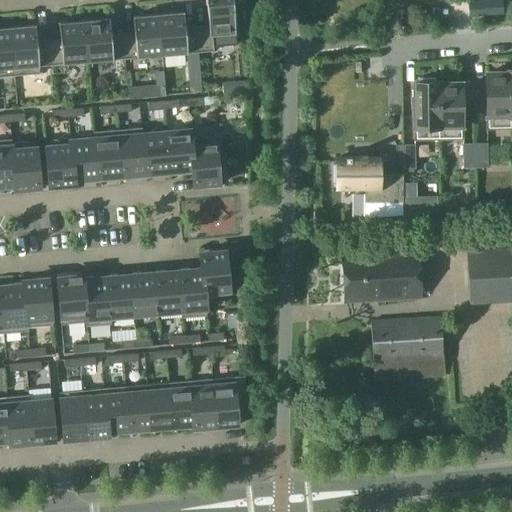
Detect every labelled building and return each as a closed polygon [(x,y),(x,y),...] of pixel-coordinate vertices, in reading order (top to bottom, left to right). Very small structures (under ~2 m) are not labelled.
[(213,47),(237,44),(232,0),(206,0),(209,25),(197,26),(199,52),(214,51),(213,47)] [(502,12),(500,0),(475,0),(467,1),(467,2),(469,2),(470,15),(469,16),(469,17),(503,13),(503,12),(502,12)] [(162,55),(199,52),(197,26),(185,27),(184,12),(158,14),(162,55)] [(125,59),(162,55),(158,14),(133,16),(135,31),(123,32),(125,59)] [(88,62),(125,59),(123,32),(111,33),(110,18),(84,20),(88,62)] [(51,65),(88,62),(84,20),(59,23),(60,38),(49,39),(51,65)] [(35,25),(10,27),(14,76),(40,73),(39,66),(51,65),(49,39),(37,40),(35,25)] [(0,27),(0,76),(14,76),(10,27),(0,27)] [(510,72),(509,72),(486,73),(487,128),(511,128),(511,124),(510,72)] [(189,78),(190,91),(202,90),(201,77),(189,78)] [(439,83),(439,82),(435,82),(435,77),(418,77),(418,82),(414,82),(415,139),(439,139),(438,83),(439,83)] [(438,83),(439,139),(463,139),(462,83),(439,83),(438,83)] [(147,85),(128,86),(129,99),(148,97),(147,85)] [(203,97),(188,99),(187,99),(188,106),(203,105),(203,97)] [(163,101),(164,108),(179,107),(179,99),(163,101)] [(148,110),(164,108),(163,101),(148,102),(148,110)] [(116,105),(116,112),(131,111),(131,104),(116,105)] [(101,114),(116,112),(116,105),(100,106),(101,114)] [(68,109),(68,117),(84,115),(83,108),(68,109)] [(53,118),(68,117),(68,109),(52,111),(53,118)] [(24,113),(9,114),(10,122),(25,120),(24,113)] [(122,176),(146,174),(141,127),(118,129),(122,176)] [(146,174),(169,172),(166,132),(143,134),(142,127),(141,127),(146,174)] [(94,131),(98,178),(122,176),(118,129),(94,131)] [(166,132),(169,172),(192,170),(194,186),(195,185),(190,130),(166,132)] [(191,130),(190,130),(195,185),(220,183),(216,137),(192,139),(191,130)] [(75,180),(98,178),(94,131),(93,132),(93,139),(71,141),(71,138),(70,138),(74,184),(75,184),(75,180)] [(74,184),(70,138),(45,140),(46,147),(49,186),(74,184)] [(0,139),(0,186),(14,185),(14,189),(15,189),(11,139),(0,139)] [(12,139),(11,139),(15,189),(41,187),(37,148),(36,141),(12,143),(12,139)] [(475,167),(475,143),(463,143),(463,167),(475,167)] [(475,143),(475,167),(487,167),(487,143),(475,143)] [(415,144),(403,144),(403,168),(415,168),(415,144)] [(365,203),(403,203),(403,178),(380,178),(380,158),(350,158),(350,156),(346,156),(346,158),(336,158),(336,165),(333,165),(333,182),(336,182),(336,189),(365,189),(365,203)] [(470,303),(511,300),(511,248),(466,251),(470,303)] [(200,253),(206,316),(207,315),(207,308),(205,292),(229,290),(226,251),(200,253)] [(344,301),(422,298),(419,251),(341,255),(344,301)] [(201,269),(178,271),(182,318),(206,316),(200,253),(201,269)] [(182,318),(178,271),(154,273),(158,313),(181,311),(181,318),(182,318)] [(154,273),(131,275),(134,315),(158,313),(154,273)] [(134,315),(131,275),(107,278),(111,324),(111,317),(134,315)] [(86,326),(82,276),(57,278),(61,317),(61,324),(85,322),(86,326)] [(83,276),(82,276),(86,326),(111,324),(107,278),(84,280),(83,276)] [(23,281),(28,331),(29,331),(29,327),(53,325),(52,318),(49,279),(23,281)] [(23,285),(0,286),(0,290),(4,333),(28,331),(23,281),(22,281),(23,285)] [(371,320),(374,379),(444,374),(440,317),(371,320)] [(224,339),(223,332),(208,333),(209,341),(224,339)] [(199,334),(184,335),(184,343),(200,341),(199,334)] [(184,343),(184,335),(168,337),(169,344),(184,343)] [(152,338),(136,340),(137,347),(152,346),(152,338)] [(137,347),(136,340),(121,341),(121,348),(137,347)] [(104,342),(88,344),(88,351),(104,350),(104,342)] [(88,351),(88,344),(73,345),(73,352),(88,351)] [(209,347),(209,354),(225,353),(224,345),(209,347)] [(194,355),(209,354),(209,347),(193,348),(194,355)] [(45,348),(30,349),(30,356),(46,355),(45,348)] [(30,356),(30,349),(14,350),(15,358),(30,356)] [(165,351),(166,358),(182,357),(181,349),(165,351)] [(151,359),(166,358),(165,351),(150,352),(151,359)] [(138,353),(122,354),(123,362),(139,360),(138,353)] [(123,362),(122,354),(107,356),(108,363),(123,362)] [(79,358),(80,366),(95,364),(95,357),(79,358)] [(65,367),(80,366),(79,358),(64,360),(65,367)] [(41,362),(25,363),(26,370),(41,369),(41,362)] [(26,370),(25,363),(10,364),(11,372),(26,370)] [(211,379),(216,427),(238,425),(234,377),(211,379)] [(190,380),(194,429),(216,427),(211,379),(190,380)] [(193,425),(193,429),(194,429),(190,380),(168,382),(172,427),(193,425)] [(168,390),(147,391),(151,429),(172,427),(168,382),(167,382),(168,390)] [(125,386),(104,388),(108,436),(109,436),(109,432),(129,431),(125,386)] [(126,386),(125,386),(129,431),(151,429),(147,391),(127,393),(126,386)] [(108,436),(104,388),(82,390),(87,438),(108,436)] [(64,440),(87,438),(82,390),(59,392),(60,399),(64,440)] [(32,443),(28,395),(7,397),(11,445),(32,443)] [(29,395),(28,395),(32,443),(55,441),(52,400),(30,402),(29,395)] [(6,404),(0,404),(0,442),(9,441),(10,445),(11,445),(7,397),(6,397),(6,404)]
